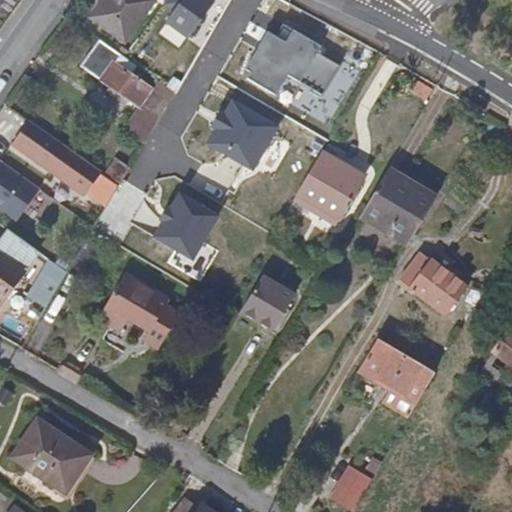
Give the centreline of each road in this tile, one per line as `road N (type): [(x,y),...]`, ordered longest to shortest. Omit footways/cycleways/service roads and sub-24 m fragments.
road 1 (residential): [(0,351),(268,511)]
road 2 (residential): [(255,0),(162,159)]
